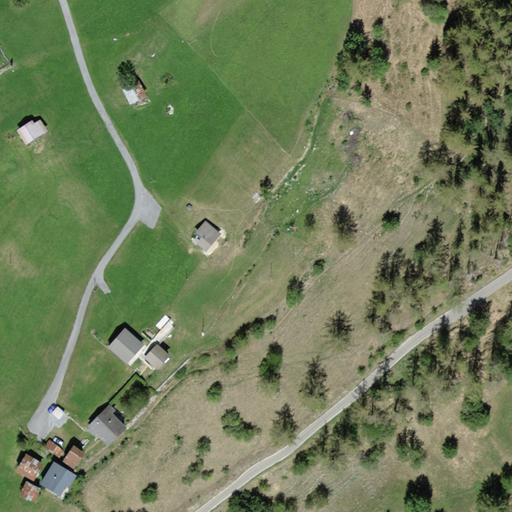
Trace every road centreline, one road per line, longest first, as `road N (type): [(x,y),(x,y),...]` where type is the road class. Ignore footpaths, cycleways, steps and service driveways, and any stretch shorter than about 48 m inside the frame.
road 1 (residential): [(37,432),(92,281),(131,220),(138,188),(62,0)]
road 2 (residential): [(202,511),(416,340),(511,274)]
